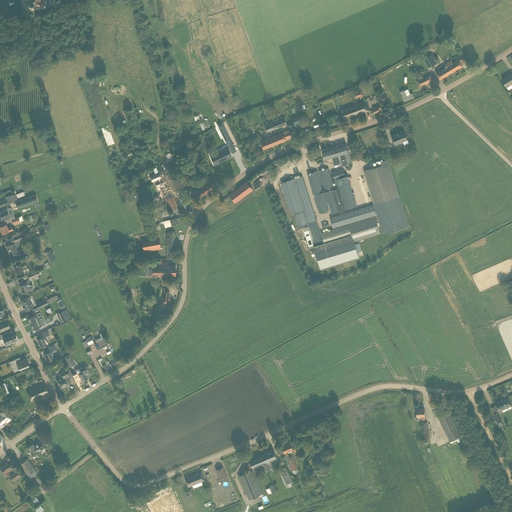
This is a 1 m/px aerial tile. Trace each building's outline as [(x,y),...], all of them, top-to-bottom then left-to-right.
[(423,59),(428,67),(436,64),(432,55),(423,59)] [(453,62),(451,60),(445,63),(446,65),(447,67),(441,71),(440,70),(436,72),(440,79),(463,66),(458,59),(453,62)] [(415,80),(419,87),(433,80),(430,73),(415,80)] [(508,77),(502,80),(506,87),(511,83),(511,75),(511,73),(507,76),(508,77)] [(356,92),(352,93),(354,99),(363,95),(361,88),(355,90),(356,92)] [(405,89),(400,92),(406,101),(415,95),(413,92),(408,95),(405,89)] [(365,101),(340,111),(343,119),(368,110),(365,101)] [(372,109),(374,113),(387,108),(387,106),(381,108),(380,105),(372,109)] [(292,118),(297,129),(303,126),(298,115),(292,118)] [(283,116),(264,124),(267,132),(287,124),(283,116)] [(218,125),(229,147),(233,144),(223,123),(218,125)] [(260,141),(262,145),(263,149),(292,138),(289,129),(260,141)] [(401,143),(408,140),(404,131),(397,134),(397,133),(391,135),(395,145),(401,143)] [(340,162),(338,156),(348,153),(346,144),(322,151),(324,160),(332,157),(334,164),(340,162)] [(210,156),(212,160),(214,165),(230,156),(226,148),(210,156)] [(363,171),(373,204),(383,233),(408,226),(399,196),(388,159),(374,164),(375,167),(363,171)] [(342,210),(335,186),(334,187),(328,168),(319,171),(332,213),(342,210)] [(331,172),(333,180),(345,176),(343,168),(331,172)] [(308,174),(309,179),(320,213),(329,210),(317,171),(308,174)] [(161,178),(159,172),(149,176),(152,182),(161,178)] [(187,179),(191,187),(199,183),(195,175),(187,179)] [(322,240),(303,181),(302,176),(295,178),(295,176),(281,181),(281,182),(290,214),(294,213),(299,228),(303,227),(310,249),(314,247),(314,248),(325,245),(323,239),(322,240)] [(182,194),(188,204),(207,194),(215,188),(210,180),(198,188),(197,187),(192,190),(191,189),(182,194)] [(156,185),(159,194),(162,193),(170,210),(172,213),(179,210),(177,207),(178,207),(166,181),(156,185)] [(335,186),(342,210),(356,206),(349,182),(335,186)] [(228,196),(231,200),(234,204),(251,190),(246,183),(228,196)] [(35,194),(22,199),(24,205),(37,201),(35,194)] [(6,200),(0,201),(0,205),(0,207),(15,201),(12,195),(5,198),(6,200)] [(146,205),(149,213),(164,207),(161,199),(146,205)] [(329,218),(333,228),(376,215),(373,204),(329,218)] [(0,219),(3,219),(4,220),(10,218),(6,210),(1,212),(1,211),(0,211),(0,219)] [(380,233),(375,216),(321,233),(323,239),(325,245),(314,248),(321,269),(359,258),(359,257),(363,255),(359,242),(359,241),(354,242),(354,241),(380,233)] [(0,226),(0,228),(2,234),(13,230),(11,226),(7,227),(6,224),(0,226)] [(174,231),(166,233),(166,258),(175,258),(174,231)] [(16,241),(22,239),(21,236),(12,239),(14,243),(7,246),(10,255),(14,253),(16,257),(25,253),(24,249),(18,251),(16,245),(18,245),(16,241)] [(142,242),(143,252),(160,249),(159,239),(142,242)] [(46,252),(50,261),(55,259),(51,250),(46,252)] [(175,266),(167,266),(168,261),(158,261),(158,265),(150,265),(150,276),(170,275),(175,276),(175,266)] [(23,270),(27,269),(26,265),(22,266),(20,263),(17,264),(16,264),(12,265),(14,271),(16,270),(17,273),(23,270)] [(34,288),(32,284),(30,285),(29,282),(30,282),(28,278),(19,282),(21,285),(19,286),(21,289),(20,289),(22,294),(34,288)] [(161,297),(161,301),(163,302),(168,303),(169,298),(168,298),(169,293),(169,290),(164,289),(163,292),(162,297),(161,297)] [(32,304),(29,297),(20,301),(22,306),(23,305),(26,311),(31,308),(32,311),(39,308),(46,305),(48,304),(46,299),(34,305),(33,303),(32,304)] [(60,313),(63,320),(69,317),(66,310),(60,313)] [(27,318),(29,323),(30,323),(32,329),(44,324),(39,312),(27,318)] [(0,323),(0,331),(10,327),(7,320),(0,323)] [(12,330),(4,333),(8,344),(12,342),(19,339),(17,334),(17,335),(16,332),(13,333),(12,330)] [(41,338),(37,340),(40,347),(48,343),(46,338),(49,336),(47,331),(40,334),(41,338)] [(94,344),(97,350),(108,345),(104,338),(94,344)] [(42,351),(47,361),(55,358),(52,352),(56,351),(54,345),(42,351)] [(29,366),(27,361),(26,358),(21,360),(19,357),(9,361),(12,368),(18,365),(20,370),(29,366)] [(65,360),(69,366),(74,364),(71,357),(65,360)] [(77,373),(72,375),(76,382),(81,379),(82,381),(88,378),(86,375),(90,373),(86,366),(81,368),(81,367),(75,370),(77,373)] [(56,380),(58,385),(59,384),(61,388),(69,385),(66,380),(73,377),(69,369),(58,374),(60,378),(56,380)] [(27,391),(31,400),(48,392),(44,384),(27,391)] [(511,404),(508,396),(495,403),(499,410),(511,404)] [(0,427),(1,428),(4,426),(2,424),(5,421),(7,423),(13,419),(5,408),(0,411),(0,414),(0,416),(0,415),(0,427)] [(424,409),(416,409),(416,416),(421,416),(421,419),(425,419),(424,409)] [(502,422),(497,411),(493,413),(498,424),(502,422)] [(449,413),(439,419),(446,434),(457,428),(449,413)] [(428,434),(429,434),(427,422),(419,423),(423,442),(430,441),(428,434)] [(50,435),(48,437),(52,443),(58,439),(56,437),(69,428),(65,424),(60,427),(59,425),(48,432),(50,435)] [(27,448),(29,452),(28,452),(31,457),(34,455),(36,457),(41,453),(40,451),(44,447),(40,442),(34,446),(33,444),(27,448)] [(288,455),(289,454),(288,453),(292,451),(292,453),(299,450),(296,443),(290,446),(289,443),(281,446),(284,453),(285,455),(283,455),(287,463),(288,462),(293,474),(298,472),(292,457),(290,458),(288,455)] [(248,460),(249,462),(246,463),(248,469),(252,468),(260,465),(263,473),(270,470),(268,464),(270,463),(269,461),(276,458),(272,450),(248,460)] [(20,464),(27,475),(34,470),(27,459),(20,464)] [(0,467),(3,471),(6,476),(9,474),(7,471),(11,468),(7,462),(0,467)] [(306,470),(308,475),(318,471),(315,465),(308,468),(309,469),(306,470)] [(215,470),(220,482),(227,479),(222,467),(215,470)] [(10,476),(13,481),(21,475),(18,470),(14,473),(10,476)] [(184,478),(186,483),(188,487),(205,480),(202,471),(184,478)] [(238,476),(240,480),(248,499),(261,494),(257,484),(256,485),(250,471),(238,476)] [(287,473),(281,475),(286,485),(291,482),(287,473)] [(35,496),(30,500),(34,504),(39,500),(35,496)] [(167,501),(151,507),(153,511),(167,511),(171,510),(170,510),(174,508),(175,511),(182,511),(179,503),(173,506),(171,502),(168,504),(167,501)]
